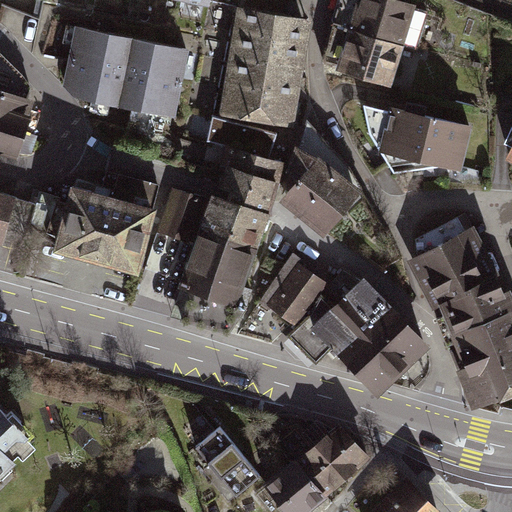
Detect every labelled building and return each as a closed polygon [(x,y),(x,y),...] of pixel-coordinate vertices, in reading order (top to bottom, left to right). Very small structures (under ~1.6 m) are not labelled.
[(241,0),(240,5),(238,4),(234,26),(304,37),(307,17),(277,12),(278,0),(241,0)] [(410,3),(399,0),(339,0),(333,21),(399,41),(410,3)] [(399,41),(333,21),(326,63),(386,81),(399,41)] [(187,48),(73,24),(61,82),(70,94),(173,116),(187,48)] [(304,37),(234,26),(229,55),(299,66),(304,37)] [(38,100),(26,96),(28,86),(0,55),(0,151),(16,158),(38,100)] [(299,66),(229,55),(225,83),(295,94),(299,66)] [(295,94),(225,83),(220,112),(290,123),(295,94)] [(467,125),(385,105),(384,109),(359,102),(364,130),(375,151),(389,172),(439,165),(456,169),(467,125)] [(224,144),(265,157),(273,132),(208,114),(203,139),(224,144)] [(295,188),(286,199),(325,231),(358,193),(361,189),(339,160),(308,123),(287,183),(295,188)] [(511,134),(501,157),(511,162),(511,134)] [(224,144),(219,162),(275,180),(279,161),(265,157),(224,144)] [(275,180),(219,162),(210,189),(209,194),(265,211),(266,207),(275,180)] [(156,184),(106,170),(99,192),(150,205),(156,184)] [(150,205),(99,192),(71,185),(67,200),(54,244),(52,250),(136,275),(157,206),(150,205)] [(15,193),(0,187),(0,247),(1,245),(14,196),(15,193)] [(205,198),(172,187),(157,231),(190,242),(195,226),(205,198)] [(27,224),(54,244),(67,200),(36,190),(27,224)] [(209,194),(207,193),(205,198),(195,226),(253,246),(265,211),(209,194)] [(461,215),(417,238),(418,256),(442,303),(493,278),(461,215)] [(253,246),(195,226),(167,314),(197,322),(223,330),(253,246)] [(283,265),(266,255),(263,261),(262,267),(278,274),(283,265)] [(282,272),(262,300),(272,308),(273,306),(295,321),(324,281),(302,266),(304,263),(292,255),(281,271),(282,272)] [(291,333),(318,361),(332,346),(375,390),(383,382),(424,343),(363,280),(345,269),(320,293),(309,314),(291,333)] [(493,278),(442,303),(447,316),(439,319),(449,342),(456,338),(453,329),(511,305),(498,276),(493,278)] [(453,329),(456,338),(462,352),(492,340),(511,392),(511,391),(511,306),(511,305),(453,329)] [(492,340),(462,352),(468,368),(461,371),(474,406),(511,392),(492,340)] [(0,472),(31,444),(0,410),(0,472)] [(283,441),(298,459),(325,491),(365,458),(338,427),(334,431),(318,422),(304,430),(301,427),(283,441)] [(255,472),(217,426),(192,446),(231,493),(255,472)] [(267,485),(290,511),(301,511),(325,491),(298,459),(267,485)] [(434,511),(405,482),(374,511),(434,511)]
